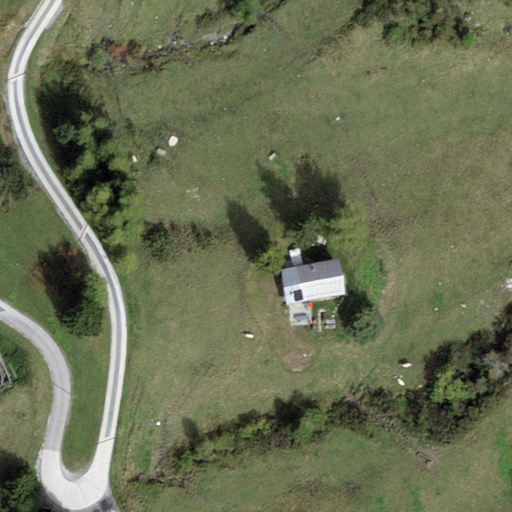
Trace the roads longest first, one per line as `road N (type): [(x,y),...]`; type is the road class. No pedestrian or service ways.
road 1 (unclassified): [(53,0),(20,59),(16,102),(30,149),(100,261),(116,302),(119,341),(99,491)]
road 2 (unclassified): [(0,312),(49,349),(56,365),(53,486),(72,497),(99,491)]
